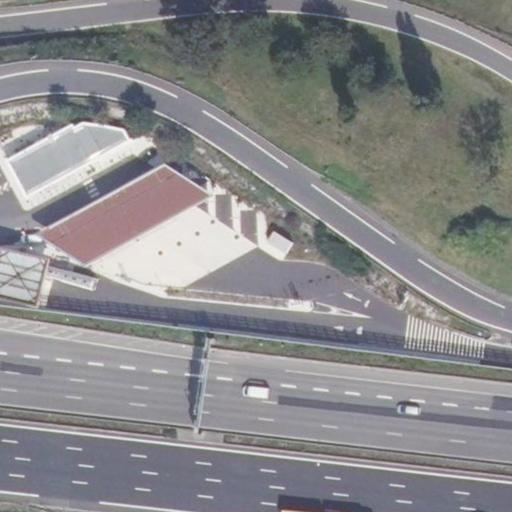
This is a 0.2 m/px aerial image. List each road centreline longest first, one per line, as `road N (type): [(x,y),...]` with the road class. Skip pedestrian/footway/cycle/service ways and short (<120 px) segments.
road 1 (motorway): [(511,319),(444,285),(184,110),(88,82),(0,88)]
road 2 (motorway): [(511,432),(0,371)]
road 3 (motorway): [(0,459),(487,511)]
road 4 (trunk): [(511,71),(392,19),(256,0)]
